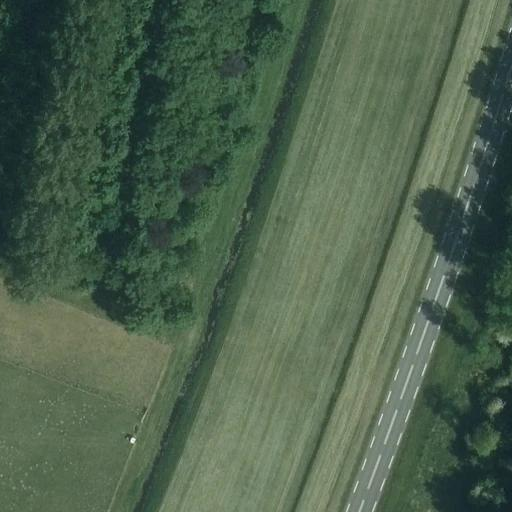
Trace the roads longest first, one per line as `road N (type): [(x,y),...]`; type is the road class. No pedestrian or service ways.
road 1 (track): [(111,511),(179,344),(293,0)]
road 2 (primary): [(358,511),(511,62)]
road 3 (track): [(179,344),(0,268)]
